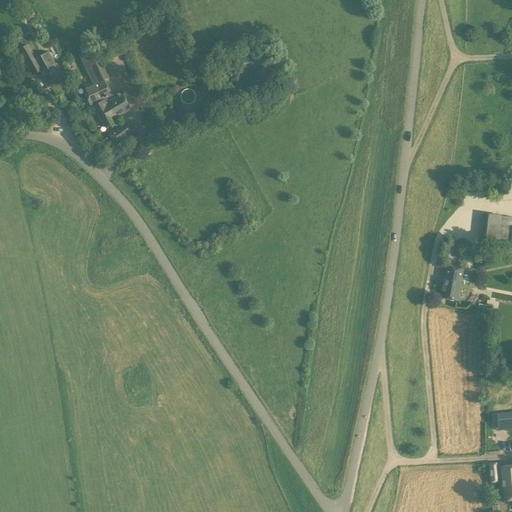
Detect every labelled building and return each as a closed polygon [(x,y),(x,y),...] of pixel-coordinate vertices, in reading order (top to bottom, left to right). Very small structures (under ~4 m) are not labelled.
[(106,80),(112,77),(105,62),(126,53),(121,40),(100,49),(99,48),(80,56),(93,86),(83,90),(90,106),(113,96),(106,80)] [(29,45),(18,51),(32,76),(39,72),(46,86),(61,77),(48,53),(37,59),(29,45)] [(193,98),(193,97),(193,95),(192,93),(190,92),(187,91),(185,91),(183,92),(181,94),(181,97),(181,99),(182,102),(184,103),(186,104),(188,103),(191,102),(193,100),(193,98)] [(113,120),(131,109),(122,94),(107,103),(106,100),(93,107),(105,128),(115,123),(113,120)] [(117,145),(130,135),(123,123),(109,134),(117,145)] [(511,217),(501,217),(501,216),(482,214),(479,241),(498,243),(498,245),(504,246),(504,243),(510,243),(511,242),(511,217)] [(466,296),(469,284),(461,283),(464,271),(445,268),(439,297),(458,301),(459,295),(466,296)] [(511,466),(498,468),(497,463),(487,465),(488,483),(499,482),(501,501),(511,500),(511,466)]
